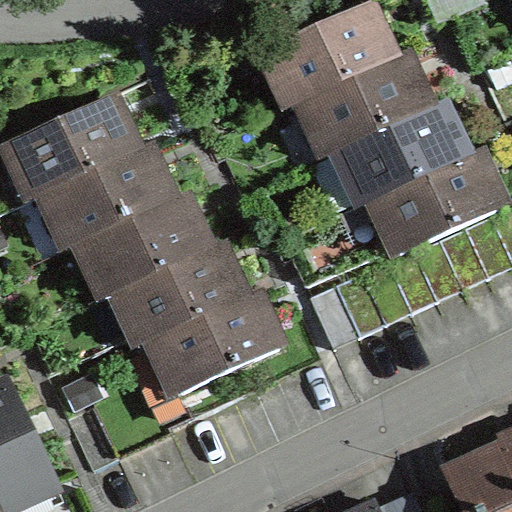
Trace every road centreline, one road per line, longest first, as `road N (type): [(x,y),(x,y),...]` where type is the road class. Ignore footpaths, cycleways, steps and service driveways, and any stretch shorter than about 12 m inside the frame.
road 1 (residential): [(198,511),(511,363)]
road 2 (residential): [(172,0),(83,16),(0,13)]
